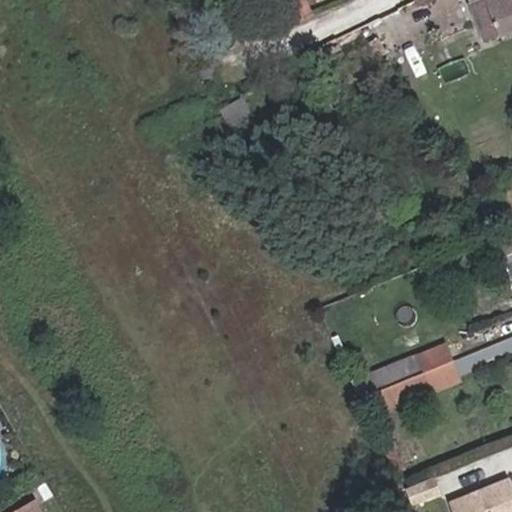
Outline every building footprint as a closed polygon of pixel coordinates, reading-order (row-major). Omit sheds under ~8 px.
[(293,0),(304,19),(313,15),(304,0),(293,0)] [(439,0),(414,0),(418,9),(439,0)] [(511,0),(485,0),(471,6),(485,43),(511,33),(511,0)] [(396,48),(389,33),(333,61),(339,73),(350,67),(352,71),(396,48)] [(317,47),(319,50),(320,50),(333,44),(332,41),(317,47)] [(320,50),(319,50),(326,63),(340,57),(333,44),(320,50)] [(252,113),(243,96),(222,106),(231,124),(252,113)] [(437,216),(407,152),(393,158),(423,222),(437,216)] [(511,223),(511,190),(491,199),(501,227),(511,223)] [(381,391),(382,391),(425,373),(448,363),(456,360),(446,338),(364,372),(373,395),(381,391)] [(425,373),(382,391),(390,409),(463,378),(456,360),(448,363),(425,373)] [(388,434),(380,438),(396,473),(404,469),(388,434)] [(411,506),(438,495),(431,478),(404,490),(411,506)] [(511,511),(511,487),(508,478),(449,502),(452,511),(511,511)] [(49,483),(39,490),(46,501),(56,495),(49,483)] [(40,511),(32,498),(10,511),(40,511)]
